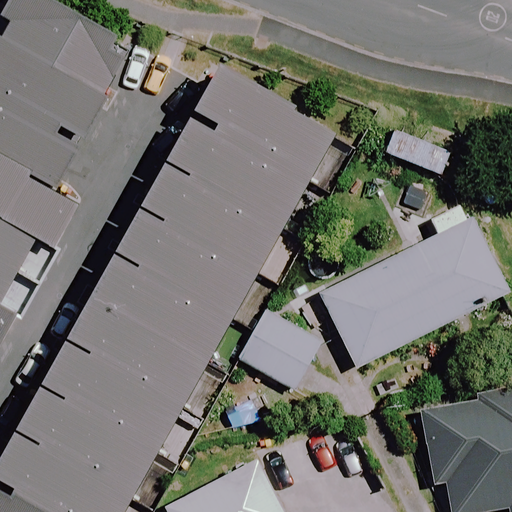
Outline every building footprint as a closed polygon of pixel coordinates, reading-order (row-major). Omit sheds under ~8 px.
[(0,338),(11,317),(0,310),(0,289),(26,244),(45,254),(70,206),(53,197),(132,59),(28,0),(22,0),(0,39),(0,338)] [(204,101),(91,303),(57,363),(0,465),(0,511),(120,511),(327,142),(216,79),(204,101)] [(502,298),(458,209),(431,222),(439,239),(317,299),(353,372),(502,298)] [(317,345),(261,315),(235,363),(291,393),(317,345)] [(511,511),(511,394),(416,415),(436,511),(498,511),(503,511),(511,511)] [(276,511),(252,464),(160,511),(276,511)]
